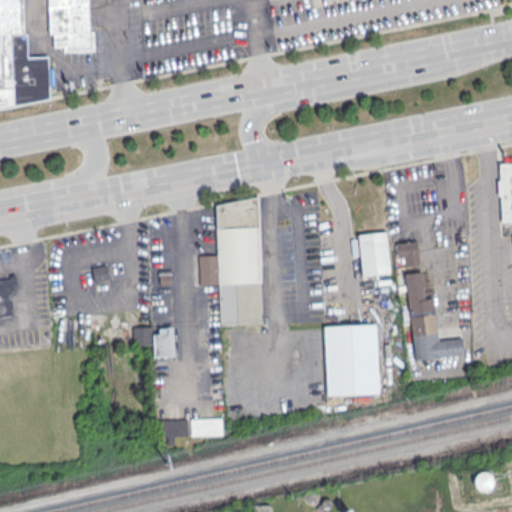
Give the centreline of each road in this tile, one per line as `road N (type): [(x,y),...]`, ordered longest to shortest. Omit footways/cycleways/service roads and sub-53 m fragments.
road 1 (primary): [(506,38),(0,142)]
road 2 (primary): [(506,38),(458,70),(262,110),(249,137),(281,161)]
road 3 (primary): [(0,217),(281,161)]
road 4 (primary): [(0,194),(86,176),(95,162),(91,145),(54,131)]
road 5 (primary): [(376,143),(511,116)]
